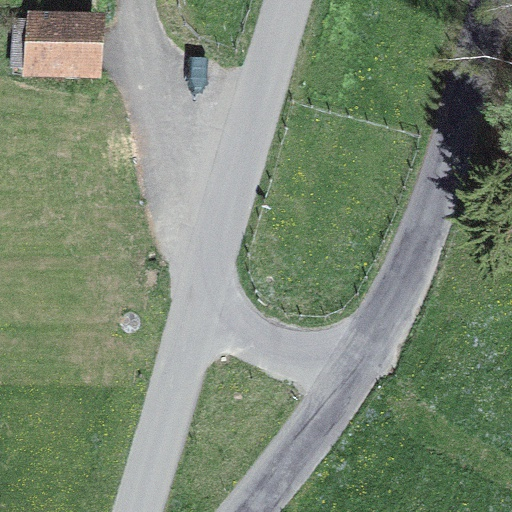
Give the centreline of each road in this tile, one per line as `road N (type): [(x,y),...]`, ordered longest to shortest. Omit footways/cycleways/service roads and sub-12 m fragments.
road 1 (unclassified): [(367,353),(392,322),(493,0)]
road 2 (tertiary): [(290,0),(200,292)]
road 3 (tertiary): [(200,292),(139,511)]
road 4 (unclassified): [(242,511),(367,353)]
road 5 (unclassified): [(200,292),(229,330),(291,358),(367,353)]
